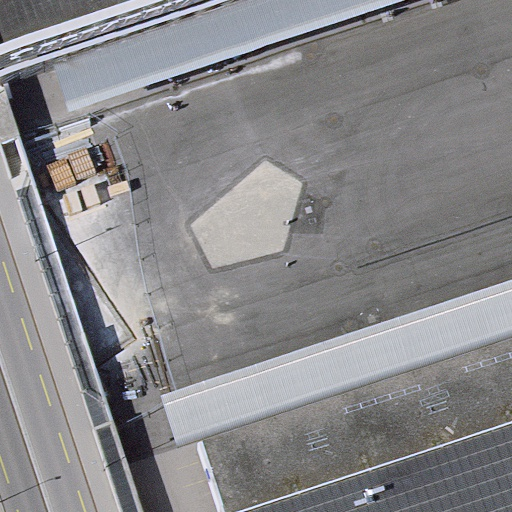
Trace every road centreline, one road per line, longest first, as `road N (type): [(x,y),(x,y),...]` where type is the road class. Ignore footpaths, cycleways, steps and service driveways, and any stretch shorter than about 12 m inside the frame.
road 1 (secondary): [(0,192),(119,511)]
road 2 (secondary): [(56,511),(0,339)]
